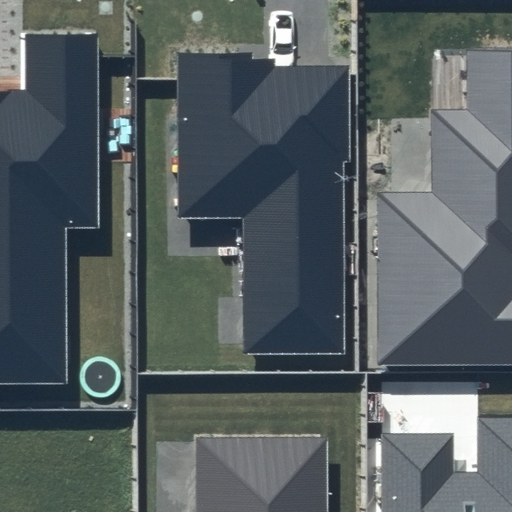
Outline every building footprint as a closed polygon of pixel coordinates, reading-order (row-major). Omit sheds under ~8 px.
[(23,90),(0,90),(0,382),(68,383),(66,227),(102,228),(100,33),(23,34),(23,90)] [(511,49),(466,49),(466,108),(430,109),(430,193),(377,193),(378,366),(511,365),(511,49)] [(263,53),(178,53),(178,218),(238,217),(240,355),(347,354),(346,68),(263,67),(263,53)] [(452,434),(383,434),(382,511),(511,511),(511,417),(476,418),(479,474),(452,474),(452,434)] [(325,511),(325,437),(197,438),(196,511),(325,511)]
